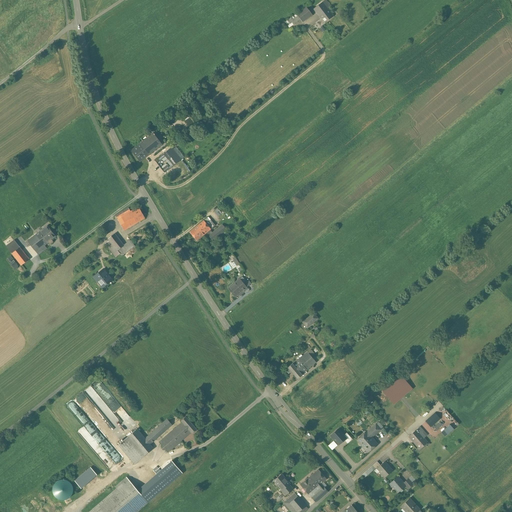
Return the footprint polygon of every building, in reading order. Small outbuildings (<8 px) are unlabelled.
[(323,2),(313,9),(321,19),(324,23),(333,16),(327,8),(323,2)] [(290,27),(301,20),(303,22),(314,14),(309,6),(286,22),(290,27)] [(319,27),(324,23),(321,19),(316,23),(319,27)] [(153,133),(131,150),(139,161),(162,144),(153,133)] [(171,148),(155,161),(164,173),(181,160),(171,148)] [(138,207),(118,219),(124,230),(144,218),(138,207)] [(198,225),(205,233),(215,226),(208,217),(198,225)] [(46,225),(27,241),(35,251),(42,244),(54,235),(46,225)] [(198,225),(190,232),(196,240),(205,233),(198,225)] [(221,225),(208,236),(213,241),(226,230),(221,225)] [(107,229),(96,237),(99,240),(109,232),(107,229)] [(124,245),(115,234),(109,239),(110,241),(118,251),(124,246),(124,245)] [(13,240),(6,246),(12,253),(19,247),(13,240)] [(124,245),(124,246),(118,251),(120,254),(122,256),(134,246),(130,240),(124,245)] [(118,251),(110,241),(106,245),(116,257),(120,254),(118,251)] [(45,248),(42,244),(35,251),(37,254),(45,248)] [(19,247),(12,253),(21,265),(28,259),(19,247)] [(32,263),(28,259),(21,265),(19,266),(22,270),(32,263)] [(103,269),(93,277),(102,288),(112,280),(103,269)] [(242,277),(229,288),(235,297),(249,285),(245,281),(242,277)] [(313,313),(303,322),(307,327),(317,318),(313,313)] [(301,374),(318,359),(315,356),(313,358),(312,357),(307,352),(293,364),(301,374)] [(292,363),(288,367),(291,371),(294,375),(297,379),(302,374),(301,374),(293,364),(292,363)] [(394,404),(414,388),(403,374),(383,390),(394,404)] [(87,401),(82,405),(98,422),(101,420),(103,422),(106,419),(103,416),(102,416),(95,408),(92,404),(91,406),(87,401)] [(435,414),(426,421),(431,427),(439,419),(435,414)] [(197,429),(186,417),(181,421),(182,422),(191,432),(192,434),(197,429)] [(172,425),(167,419),(145,438),(150,444),(172,425)] [(168,452),(191,432),(182,422),(159,442),(168,452)] [(367,432),(371,437),(380,430),(376,424),(367,432)] [(445,436),(455,429),(452,424),(441,431),(445,436)] [(420,427),(416,429),(424,438),(427,435),(420,427)] [(153,448),(150,444),(145,438),(137,429),(118,445),(134,464),(153,448)] [(416,429),(408,436),(419,449),(428,442),(424,438),(416,429)] [(334,433),(331,436),(334,440),(335,440),(339,444),(344,440),(346,438),(344,435),(338,430),(335,433),(334,433)] [(367,432),(357,440),(367,452),(377,444),(371,437),(367,432)] [(346,438),(344,440),(347,443),(352,439),(347,433),(344,435),(346,438)] [(333,450),(338,445),(334,440),(329,445),(333,450)] [(175,466),(171,461),(153,477),(157,481),(175,466)] [(375,470),(377,469),(376,468),(380,465),(377,461),(372,466),(375,470)] [(380,465),(376,468),(377,469),(384,477),(392,470),(384,461),(380,465)] [(326,479),(318,469),(300,485),(308,494),(318,487),(321,484),(326,479)] [(281,474),(274,480),(282,490),(281,491),(285,495),(292,489),(289,484),(281,474)] [(134,511),(147,502),(126,477),(115,487),(117,489),(90,511),(134,511)] [(398,477),(390,484),(397,492),(405,486),(405,485),(403,483),(398,477)] [(73,499),(74,480),(56,479),(55,498),(73,499)] [(403,483),(405,485),(405,486),(408,489),(413,484),(408,479),(403,483)] [(324,487),(323,487),(320,490),(311,497),(315,502),(328,491),(324,487)] [(297,497),(295,494),(285,503),(292,511),(303,511),(308,508),(297,497)] [(416,511),(419,509),(410,499),(406,503),(407,505),(405,507),(408,510),(406,511),(416,511)] [(45,507),(51,511),(53,511),(57,508),(49,502),(45,507)]
